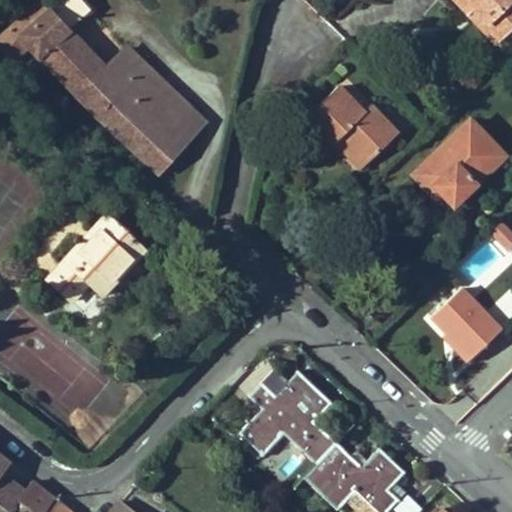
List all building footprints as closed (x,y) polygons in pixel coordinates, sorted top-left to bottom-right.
[(28,45),(154,171),(203,121),(144,63),(122,85),(104,67),(68,28),(89,9),(91,8),(82,0),(56,0),(48,7),(32,20),(27,14),(0,35),(0,46),(11,59),(28,45)] [(32,20),(48,7),(42,0),(27,14),(32,20)] [(511,0),(455,0),(466,11),(471,6),(500,37),(511,24),(511,0)] [(495,41),(500,37),(471,6),(466,11),(495,41)] [(122,85),(144,63),(126,46),(104,67),(122,85)] [(324,150),(332,142),(341,134),(367,162),(396,133),(370,106),(362,113),(337,86),(299,123),(324,150)] [(472,184),(465,176),(495,148),(468,120),(412,174),(428,191),(435,185),(439,191),(451,203),(472,184)] [(332,142),(359,170),(367,162),(341,134),(332,142)] [(495,148),(465,176),(472,184),(502,155),(495,148)] [(433,196),(439,191),(435,185),(428,191),(433,196)] [(103,217),(46,279),(70,300),(87,282),(99,294),(140,250),(103,217)] [(509,249),(511,246),(511,232),(500,221),(490,231),(509,249)] [(448,332),(471,355),(500,327),(462,286),(432,314),(448,332)] [(443,336),(466,360),(471,355),(448,332),(443,336)] [(239,432),(261,454),(283,432),(315,464),(335,442),(312,420),(330,400),(297,369),(273,393),(260,381),(248,395),(261,409),(239,432)] [(355,489),(378,511),(383,511),(396,498),(387,488),(395,480),(404,470),(379,446),(366,459),(360,466),(349,456),(335,442),(315,464),(302,477),(336,509),(355,489)] [(0,473),(1,472),(9,461),(0,453),(0,473)] [(353,453),(351,453),(349,456),(360,466),(366,459),(361,454),(357,453),(353,453)] [(0,511),(6,511),(31,479),(18,468),(10,478),(1,472),(0,473),(0,511)] [(6,511),(41,511),(53,497),(31,479),(6,511)] [(404,489),(395,480),(387,488),(396,498),(404,489)] [(391,511),(417,511),(420,508),(405,496),(391,511)] [(67,511),(69,511),(53,497),(41,511),(67,511)] [(111,511),(134,511),(120,501),(111,511)]
